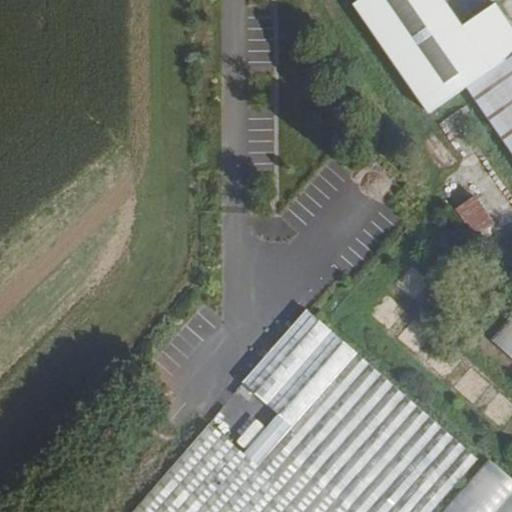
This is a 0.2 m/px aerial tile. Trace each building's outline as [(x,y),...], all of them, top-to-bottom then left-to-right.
[(429,138),(467,110),(511,172),(511,54),(490,25),(457,50),(419,0),(392,0),(350,32),(429,138)] [(489,243),(470,217),(457,229),(475,254),(489,243)] [(120,511),(420,511),(466,460),(296,311),(233,383),(268,414),(233,453),(198,423),(120,511)] [(511,318),(491,345),(511,361),(511,318)] [(430,511),(511,511),(511,492),(477,461),(430,511)]
